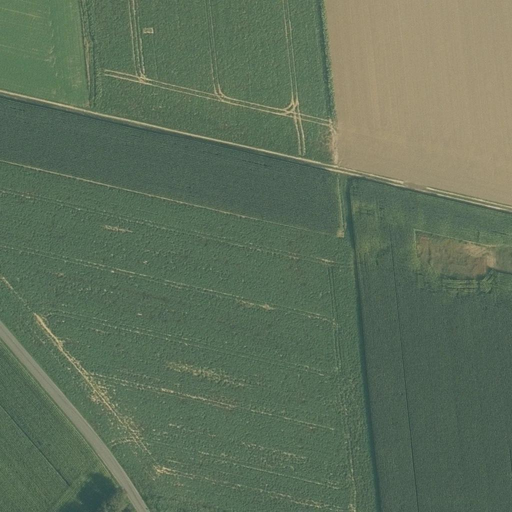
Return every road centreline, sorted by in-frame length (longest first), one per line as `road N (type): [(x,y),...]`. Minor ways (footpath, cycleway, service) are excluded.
road 1 (track): [(511,210),(0,91)]
road 2 (residential): [(0,328),(83,425),(141,511)]
